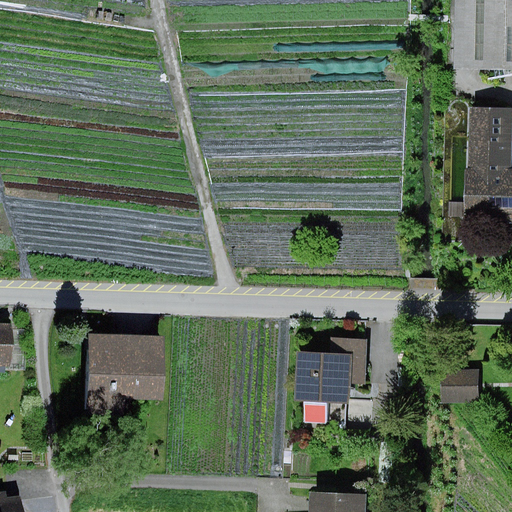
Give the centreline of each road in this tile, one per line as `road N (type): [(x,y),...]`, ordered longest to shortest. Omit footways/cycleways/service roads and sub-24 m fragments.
road 1 (residential): [(511,314),(0,296)]
road 2 (track): [(153,0),(230,305)]
road 3 (track): [(62,511),(37,297)]
